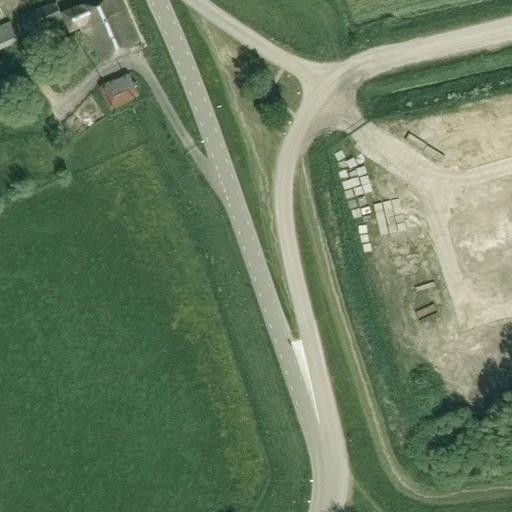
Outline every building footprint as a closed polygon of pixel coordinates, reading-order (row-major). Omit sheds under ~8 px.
[(92,0),(63,13),(70,30),(79,25),(81,31),(85,29),(99,58),(139,40),(120,0),(92,0)] [(56,2),(20,16),(27,32),(62,18),(56,2)] [(9,22),(0,25),(0,49),(18,41),(9,22)] [(74,34),(56,44),(70,72),(89,63),(74,34)] [(109,110),(139,98),(130,74),(99,87),(109,110)] [(74,136),(101,118),(94,108),(67,126),(74,136)]
